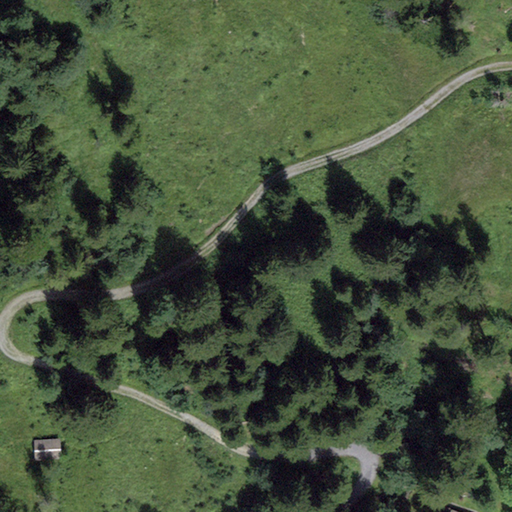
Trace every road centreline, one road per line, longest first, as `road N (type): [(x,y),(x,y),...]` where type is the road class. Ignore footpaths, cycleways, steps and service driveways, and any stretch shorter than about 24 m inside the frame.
road 1 (track): [(511,64),(466,76),(392,130),(273,178),(174,273),(115,292),(31,294),(0,326)]
road 2 (track): [(0,340),(19,360),(124,388),(250,451),(376,454),(370,483),(319,511)]
